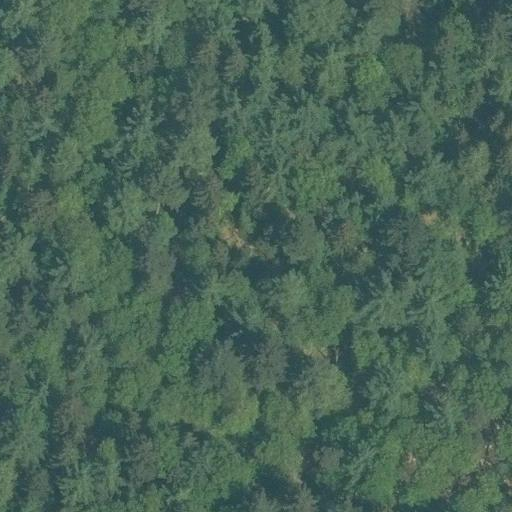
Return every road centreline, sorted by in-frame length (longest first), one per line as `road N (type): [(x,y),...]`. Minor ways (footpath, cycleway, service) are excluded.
road 1 (track): [(308,458),(193,414),(166,390),(86,258),(63,148),(82,0)]
road 2 (track): [(290,477),(420,347),(511,272)]
